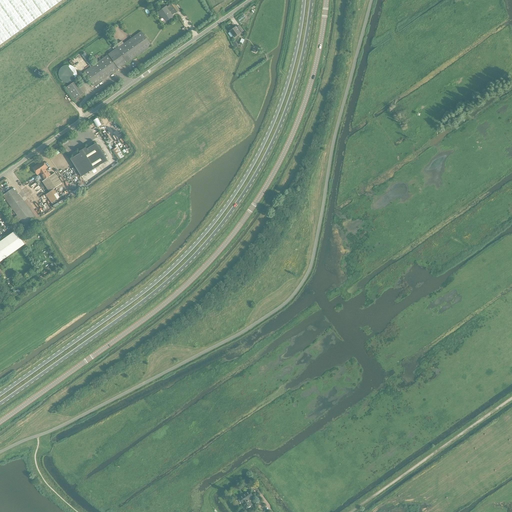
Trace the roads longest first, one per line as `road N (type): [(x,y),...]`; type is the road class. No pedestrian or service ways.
road 1 (unclassified): [(326,0),(288,146),(244,219),(154,312),(0,422)]
road 2 (primary): [(0,403),(164,285),(238,202),(285,112),(311,0)]
road 3 (primary): [(303,0),(276,111),(213,223),(159,279),(0,395)]
road 4 (unclassified): [(0,177),(249,0)]
